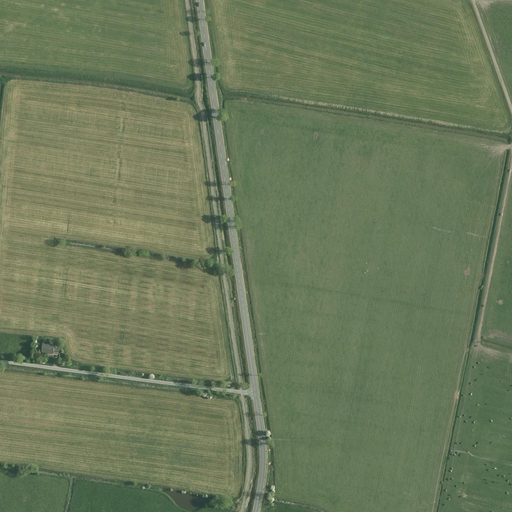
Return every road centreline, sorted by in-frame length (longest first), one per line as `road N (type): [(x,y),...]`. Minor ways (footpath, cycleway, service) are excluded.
road 1 (tertiary): [(256,511),(262,438),(199,0)]
road 2 (unclassified): [(478,340),(511,172)]
